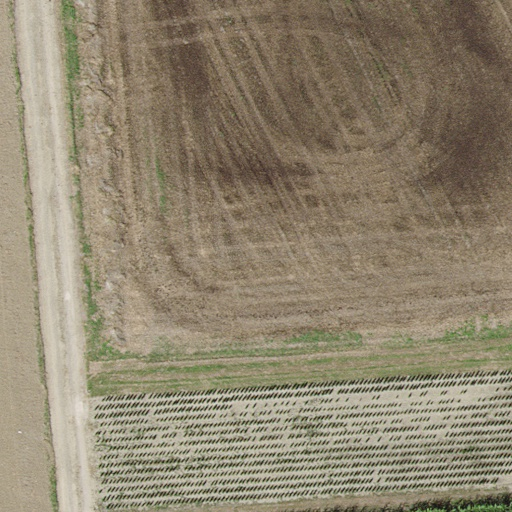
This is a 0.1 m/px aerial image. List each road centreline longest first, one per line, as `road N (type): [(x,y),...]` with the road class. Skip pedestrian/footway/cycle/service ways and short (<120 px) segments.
road 1 (track): [(67,511),(21,0)]
road 2 (track): [(34,145),(110,111),(511,88)]
